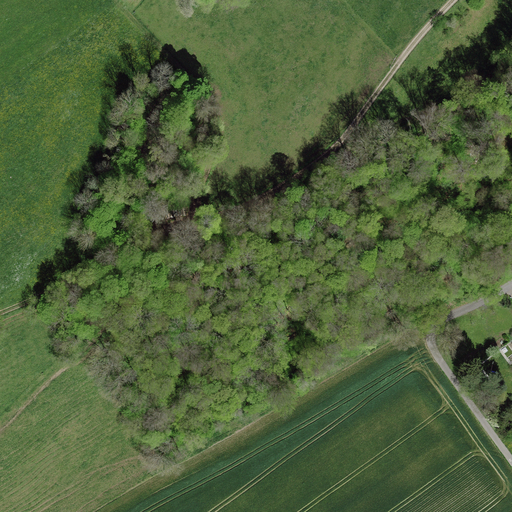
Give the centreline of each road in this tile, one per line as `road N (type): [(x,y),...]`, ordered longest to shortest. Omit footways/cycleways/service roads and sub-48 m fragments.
road 1 (track): [(453,0),(330,151),(265,198),(185,227)]
road 2 (track): [(0,430),(110,325),(185,227)]
road 3 (track): [(185,227),(217,147),(214,114),(181,64),(112,0)]
road 4 (track): [(185,227),(135,243),(0,313)]
